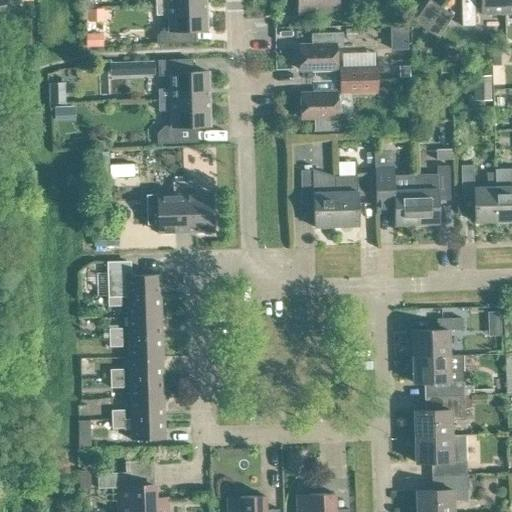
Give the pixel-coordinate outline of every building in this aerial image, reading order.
[(296,0),(297,14),(337,13),(336,0),(296,0)] [(425,30),(440,8),(429,0),(428,0),(413,23),(425,30)] [(474,25),(473,0),(460,0),(461,26),(474,25)] [(479,0),(480,14),(503,13),(503,0),(479,0)] [(511,0),(503,0),(503,13),(511,13),(511,0)] [(204,3),(154,5),(154,16),(168,15),(168,30),(162,30),(156,37),(156,44),(193,43),(193,31),(205,30),(204,3)] [(440,8),(425,30),(436,38),(452,15),(440,8)] [(88,22),(104,22),(103,10),(88,10),(88,22)] [(336,45),(336,34),(341,33),(341,32),(309,33),(309,34),(311,34),(312,45),(298,46),(299,70),(336,69),(335,45),(336,45)] [(87,47),(102,47),(102,34),(86,35),(87,47)] [(157,101),(207,99),(206,72),(186,72),(186,60),(129,62),(130,76),(169,75),(170,89),(157,89),(157,101)] [(408,65),(397,65),(398,78),(408,77),(408,65)] [(339,94),(377,93),(376,66),(338,67),(339,94)] [(474,101),(490,100),(490,76),(473,76),(474,101)] [(336,130),(336,117),(337,117),(336,93),(299,94),(300,118),(314,117),(315,130),(312,130),(312,132),(338,131),(338,130),(336,130)] [(207,99),(157,101),(157,111),(171,111),(171,126),(163,127),(156,134),(156,143),(156,144),(197,143),(196,126),(208,126),(207,99)] [(91,149),(107,148),(107,140),(91,141),(91,149)] [(450,150),(434,150),(435,160),(450,159),(450,150)] [(393,225),(415,224),(414,174),(405,175),(406,189),(392,190),(391,151),(373,152),(375,213),(393,212),(393,225)] [(108,152),(94,152),(95,177),(109,176),(108,152)] [(414,174),(415,224),(438,223),(437,196),(449,196),(448,165),(435,166),(436,174),(414,174)] [(495,222),(494,187),(494,172),(486,172),(486,187),(473,187),(472,165),(460,165),(461,199),(456,199),(456,214),(473,214),(473,222),(495,222)] [(109,168),(110,180),(133,179),(132,167),(109,168)] [(494,187),(495,222),(511,221),(511,168),(494,169),(494,172),(494,187)] [(335,227),(333,176),(312,169),(312,170),(299,170),(300,200),(312,200),(313,227),(335,227)] [(333,176),(335,227),(357,226),(356,198),(370,198),(369,173),(355,173),(355,176),(333,176)] [(183,182),(184,232),(211,231),(210,194),(194,194),(194,181),(183,182)] [(157,232),(184,232),(183,182),(172,182),(172,195),(157,195),(157,194),(145,195),(146,225),(157,224),(157,232)] [(93,246),(117,246),(117,233),(92,233),(93,246)] [(126,296),(159,295),(159,274),(129,275),(129,261),(106,262),(107,296),(126,296)] [(159,295),(126,296),(126,316),(160,315),(159,295)] [(127,337),(161,336),(160,315),(126,316),(127,337)] [(412,357),(448,356),(447,330),(461,330),(461,318),(436,319),(436,330),(411,331),(412,357)] [(488,336),(500,335),(500,323),(487,324),(488,336)] [(108,338),(121,338),(121,329),(108,329),(108,338)] [(128,358),(161,357),(161,336),(127,337),(128,358)] [(121,338),(108,338),(108,347),(122,346),(121,338)] [(424,396),(463,395),(462,355),(448,356),(412,357),(412,383),(423,383),(424,396)] [(128,378),(162,377),(161,357),(128,358),(128,378)] [(110,378),(123,378),(123,369),(109,369),(110,378)] [(129,399),(163,398),(162,377),(128,378),(129,399)] [(123,378),(110,378),(110,388),(123,387),(123,378)] [(414,437),(450,436),(449,420),(465,420),(464,410),(471,410),(471,404),(486,403),(485,398),(471,398),(471,395),(463,395),(424,396),(424,411),(413,411),(414,437)] [(130,419),(163,418),(163,398),(129,399),(130,419)] [(122,410),(111,410),(111,419),(124,418),(124,410),(122,410)] [(124,418),(111,419),(111,428),(124,428),(124,418)] [(163,418),(130,419),(130,440),(164,439),(163,418)] [(92,448),(91,421),(77,421),(78,449),(92,448)] [(431,476),(465,475),(464,435),(450,436),(414,437),(415,463),(431,462),(431,476)] [(129,486),(128,472),(96,473),(97,489),(117,488),(117,511),(166,511),(166,499),(154,499),(153,485),(129,486)] [(416,511),(452,511),(452,500),(466,499),(465,475),(431,476),(431,490),(416,490),(416,511)] [(334,510),(333,493),(308,494),(308,495),(296,495),(296,511),(347,511),(348,509),(334,510)] [(264,510),(264,496),(239,497),(226,498),(226,511),(278,511),(278,509),(264,510)]
